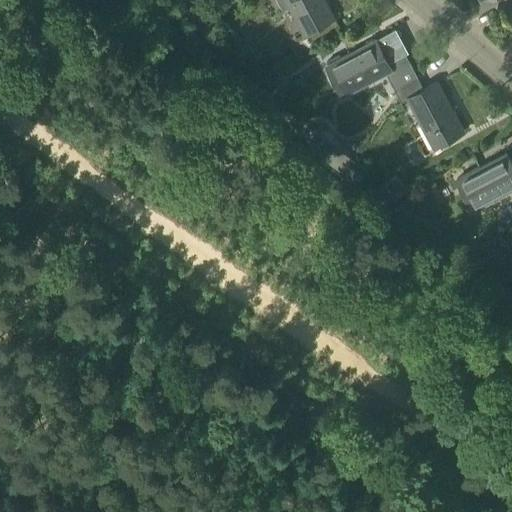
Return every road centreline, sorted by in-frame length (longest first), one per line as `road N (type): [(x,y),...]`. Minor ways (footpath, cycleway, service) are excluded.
road 1 (track): [(511,481),(0,107)]
road 2 (residential): [(416,0),(511,83)]
